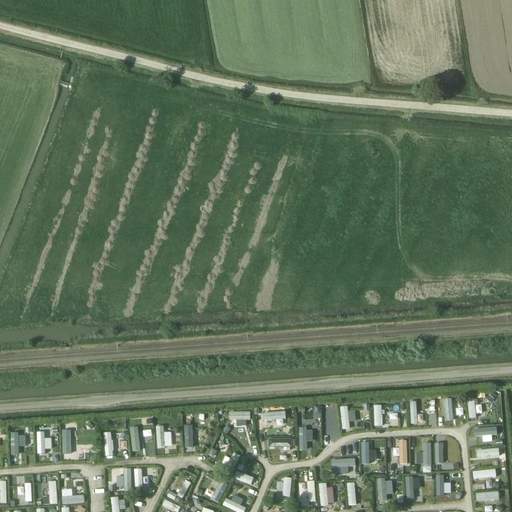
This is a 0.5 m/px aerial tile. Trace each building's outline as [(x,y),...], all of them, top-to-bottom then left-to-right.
[(453,421),(452,398),(444,398),(444,421),(453,421)] [(476,418),(475,413),(481,413),(481,405),(474,405),(474,399),(467,399),(468,418),(476,418)] [(381,426),(381,405),(373,405),(373,426),(381,426)] [(434,414),(434,405),(407,406),(408,415),(434,414)] [(355,421),(354,410),(347,411),(347,406),(339,407),(341,430),(349,429),(349,422),(355,421)] [(250,418),(250,412),(229,412),(230,420),(234,420),(234,427),(247,427),(247,418),(250,418)] [(263,420),(285,420),(285,412),(263,412),(263,420)] [(139,424),(140,429),(145,429),(145,437),(152,436),(151,424),(139,424)] [(184,427),(183,451),(192,451),(192,427),(184,427)] [(307,427),(298,427),(297,450),(306,451),(307,427)] [(494,427),(471,427),(472,436),(495,435),(494,427)] [(131,429),(131,454),(139,454),(138,429),(131,429)] [(62,430),(61,454),(71,454),(71,430),(62,430)] [(165,454),(165,448),(176,448),(176,442),(171,443),(171,431),(156,431),(156,454),(165,454)] [(51,439),(44,438),(45,432),(37,432),(36,454),(51,454),(51,439)] [(114,457),(110,432),(102,433),(106,459),(114,457)] [(291,447),(291,438),(267,438),(267,447),(291,447)] [(407,464),(406,440),(398,440),(398,464),(407,464)] [(369,464),(369,443),(361,442),(360,464),(369,464)] [(423,467),(431,467),(431,444),(422,444),(423,467)] [(435,445),(436,455),(445,455),(444,444),(435,445)] [(490,458),(490,448),(473,450),(473,459),(490,458)] [(211,449),(207,456),(212,459),(216,452),(211,449)] [(233,455),(231,459),(226,456),(220,469),(231,474),(239,458),(233,455)] [(357,467),(357,459),(332,460),(332,475),(343,474),(342,468),(357,467)] [(123,491),(132,491),(131,469),(123,469),(123,491)] [(134,487),(147,487),(148,470),(134,469),(134,487)] [(472,479),(496,478),(495,470),(472,470),(472,479)] [(250,485),(253,478),(236,471),(233,478),(250,485)] [(413,490),(420,490),(419,477),(404,477),(405,500),(414,500),(413,490)] [(222,478),(210,499),(218,503),(229,482),(222,478)] [(383,479),(375,480),(376,500),(390,500),(390,485),(383,486),(383,479)] [(176,495),(182,499),(191,484),(185,480),(176,495)] [(55,481),(47,482),(49,505),(58,504),(55,481)] [(291,482),(277,481),(277,491),(282,492),(282,499),(290,500),(291,482)] [(306,483),(300,484),(301,504),(315,504),(315,481),(306,481),(306,483)] [(319,483),(320,505),(333,505),(333,487),(326,487),(326,483),(319,483)] [(240,506),(243,500),(233,495),(230,501),(225,498),(221,506),(235,511),(244,511),(246,508),(240,506)] [(123,498),(111,499),(111,511),(119,511),(120,511),(124,511),(123,498)] [(176,511),(179,507),(165,500),(158,511),(176,511)]
